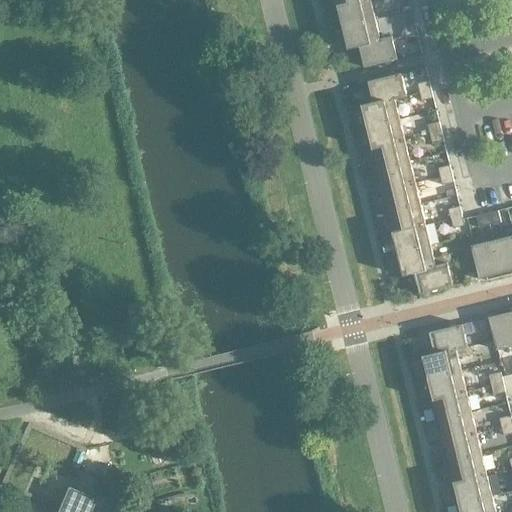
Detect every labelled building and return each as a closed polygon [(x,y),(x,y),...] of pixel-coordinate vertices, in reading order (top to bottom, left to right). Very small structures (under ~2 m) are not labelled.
[(375,20),(370,0),(364,0),(338,7),(339,12),(335,13),(339,28),(375,20)] [(380,40),(375,20),(339,28),(343,44),(346,43),(348,50),(359,47),(381,42),(380,40)] [(417,32),(415,23),(404,26),(406,35),(417,32)] [(419,40),(417,32),(406,35),(408,43),(419,40)] [(392,37),(380,40),(381,42),(359,47),(365,68),(397,60),(392,37)] [(407,97),(401,73),(368,81),(373,102),(394,97),(395,100),(407,97)] [(431,89),(429,81),(418,84),(420,92),(431,89)] [(433,98),(431,89),(420,92),(422,101),(433,98)] [(394,97),(373,102),(362,105),(363,112),(360,113),(364,128),(399,119),(395,100),(394,97)] [(405,140),(399,119),(364,128),(367,143),(371,142),(372,148),(405,140)] [(442,132),(439,122),(428,125),(430,134),(442,132)] [(444,141),(442,132),(430,134),(432,144),(444,141)] [(410,161),(405,140),(372,148),(374,154),(370,155),(374,170),(410,161)] [(415,183),(410,161),(374,170),(378,185),(381,184),(383,191),(415,183)] [(452,174),(450,166),(438,169),(440,177),(452,174)] [(454,182),(452,174),(440,177),(443,185),(454,182)] [(420,204),(415,183),(383,191),(384,197),(381,198),(384,213),(420,204)] [(425,225),(420,204),(384,213),(388,228),(392,227),(393,233),(425,225)] [(462,216),(460,207),(449,209),(451,219),(462,216)] [(501,222),(498,211),(488,214),(490,225),(501,222)] [(490,225),(488,214),(477,216),(480,228),(490,225)] [(465,226),(462,216),(451,219),(453,229),(465,226)] [(431,246),(425,225),(393,233),(395,239),(391,240),(394,255),(431,246)] [(511,236),(494,241),(503,277),(511,274),(511,236)] [(503,277),(494,241),(472,246),(480,279),(487,277),(488,281),(503,277)] [(434,259),(431,246),(394,255),(398,270),(402,269),(404,276),(415,274),(415,273),(415,272),(448,264),(450,263),(448,255),(434,259)] [(453,286),(448,264),(415,272),(415,273),(415,274),(420,294),(453,286)] [(465,274),(467,283),(476,281),(474,272),(465,274)] [(511,346),(511,318),(510,309),(495,312),(495,315),(488,317),(497,350),(511,346)] [(487,327),(485,319),(477,321),(479,329),(487,327)] [(468,347),(462,324),(429,332),(434,353),(435,355),(468,347)] [(471,346),(468,347),(435,355),(434,353),(423,356),(425,363),(421,364),(425,379),(461,370),(458,358),(473,354),(471,346)] [(466,391),(461,370),(425,379),(428,394),(432,393),(433,399),(466,391)] [(489,375),(491,385),(502,382),(500,373),(489,375)] [(505,391),(502,382),(491,385),(494,394),(505,391)] [(471,412),(466,391),(433,399),(435,405),(431,406),(435,421),(471,412)] [(476,433),(471,412),(435,421),(439,436),(442,435),(444,441),(476,433)] [(511,424),(511,420),(511,416),(500,418),(502,427),(511,424)] [(511,432),(511,424),(502,427),(503,435),(511,432)] [(482,454),(476,433),(444,441),(445,447),(441,448),(445,463),(482,454)] [(487,475),(482,454),(445,463),(449,478),(452,477),(454,483),(487,475)] [(492,496),(487,475),(454,483),(455,489),(452,490),(455,505),(492,496)] [(88,511),(95,499),(66,486),(55,511),(88,511)] [(495,511),(492,496),(455,505),(457,511),(495,511)]
